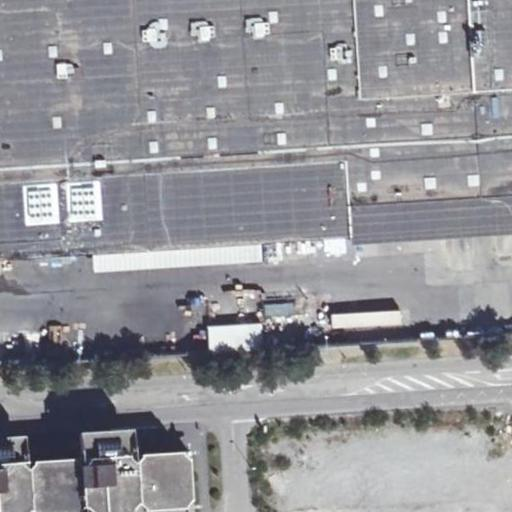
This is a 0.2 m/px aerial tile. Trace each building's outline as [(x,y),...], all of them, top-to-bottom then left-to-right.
[(511,0),(0,0),(0,257),(6,257),(39,255),(60,253),(72,253),(126,249),(136,249),(155,248),(196,245),(208,245),(235,243),(259,241),(284,240),(324,238),(345,236),(354,236),(352,203),(359,202),(399,199),(511,192),(511,0)] [(511,232),(511,192),(399,199),(359,202),(352,203),(354,236),(355,242),(511,232)] [(214,349),(266,345),(265,319),(212,323),(214,349)] [(3,335),(5,353),(42,351),(40,328),(3,331),(3,335)] [(193,503),(190,453),(197,453),(197,449),(190,449),(127,453),(18,459),(0,460),(0,511),(193,511),(193,509),(201,508),(200,502),(193,503)]
